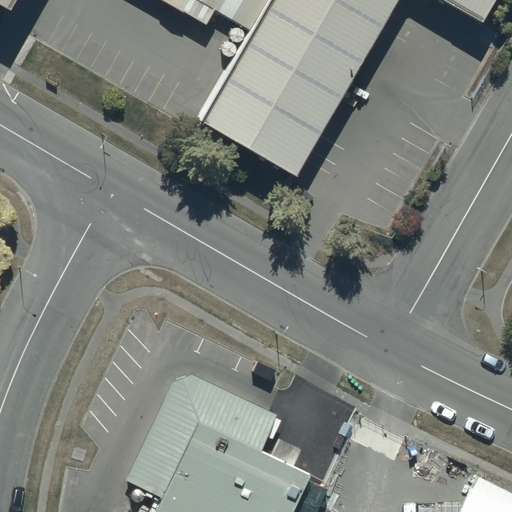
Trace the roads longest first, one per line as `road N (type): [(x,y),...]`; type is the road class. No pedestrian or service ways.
road 1 (unclassified): [(109,197),(399,352)]
road 2 (unclassified): [(0,396),(109,197)]
road 3 (unclassified): [(399,352),(511,161)]
road 4 (unclassified): [(0,133),(109,197)]
road 5 (unclassified): [(399,352),(511,405)]
